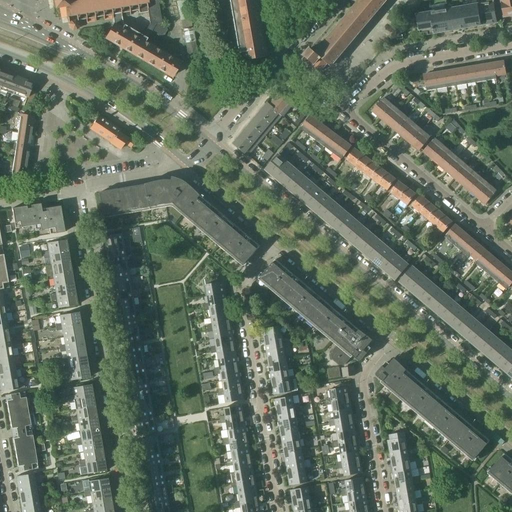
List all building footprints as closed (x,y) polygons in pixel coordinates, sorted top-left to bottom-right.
[(158,36),(163,35),(166,30),(165,25),(161,23),(159,10),(157,0),(227,0),(237,52),(239,52),(240,60),(265,56),(255,0),(51,0),(53,9),(59,8),(61,17),(66,16),(68,26),(69,26),(69,28),(72,30),(76,30),(78,27),(78,24),(78,21),(85,19),(86,23),(95,21),(95,18),(103,17),(103,20),(112,18),(113,25),(105,39),(171,77),(179,63),(144,42),(146,40),(151,32),(158,36)] [(310,48),(304,56),(314,65),(313,66),(320,72),(327,64),(331,66),(386,0),(359,0),(315,52),(310,48)] [(431,12),(416,15),(419,34),(427,33),(427,36),(435,34),(467,28),(497,23),(494,6),(495,5),(493,0),(485,0),(486,2),(445,10),(444,4),(430,6),(431,12)] [(511,0),(500,0),(504,18),(511,16),(511,0)] [(224,23),(222,11),(209,13),(212,25),(209,25),(212,43),(224,41),(221,23),(224,23)] [(185,43),(188,61),(197,59),(194,42),(195,42),(192,28),(183,30),(185,43)] [(504,62),(493,64),(496,76),(506,74),(504,62)] [(493,64),(484,65),(486,81),(496,79),(496,76),(493,64)] [(221,65),(201,69),(202,75),(222,71),(221,65)] [(484,65),(474,67),(476,83),(486,81),(484,65)] [(474,67),(464,69),(466,84),(476,83),(474,67)] [(464,69),(454,70),(456,86),(466,84),(464,69)] [(454,70),(444,72),(446,88),(456,86),(454,70)] [(0,89),(13,94),(19,78),(0,71),(0,89)] [(444,72),(434,74),(437,90),(446,88),(444,72)] [(427,91),(437,90),(434,74),(424,75),(426,88),(427,91)] [(29,92),(33,83),(19,78),(13,94),(26,99),(23,105),(29,107),(35,94),(29,92)] [(282,92),(276,99),(289,110),(295,103),(292,101),(282,92)] [(12,106),(15,100),(9,97),(5,108),(11,110),(12,106)] [(382,100),(372,111),(380,118),(392,104),(384,98),(382,100)] [(276,99),(270,106),(281,115),(283,117),(289,110),(276,99)] [(268,103),(259,114),(273,125),(281,115),(270,106),(268,103)] [(392,104),(380,118),(388,125),(399,111),(392,104)] [(399,111),(388,125),(396,131),(407,117),(399,111)] [(259,114),(251,123),(264,135),(273,125),(259,114)] [(20,115),(17,133),(30,135),(33,117),(20,115)] [(300,129),(309,135),(318,123),(310,116),(302,126),(302,127),(300,129)] [(90,128),(103,137),(110,142),(110,143),(119,149),(120,148),(123,143),(130,148),(134,142),(127,137),(126,138),(118,132),(119,131),(98,117),(90,128)] [(403,137),(415,124),(407,117),(396,131),(403,137)] [(411,144),(422,130),(426,126),(418,120),(415,124),(403,137),(411,144)] [(264,135),(251,123),(242,133),(261,149),(263,146),(259,142),(264,135)] [(326,129),(318,123),(309,135),(317,141),(326,129)] [(334,135),(326,129),(317,141),(325,147),(334,135)] [(419,151),(428,140),(430,137),(422,130),(411,144),(419,151)] [(30,135),(17,133),(16,141),(14,141),(13,146),(28,148),(30,135)] [(261,149),(242,133),(233,144),(239,149),(238,150),(246,157),(250,152),(255,156),(261,149)] [(342,140),(334,135),(325,147),(333,153),(342,140)] [(274,136),(271,140),(279,147),(283,143),(274,136)] [(433,141),(423,152),(431,159),(443,145),(435,138),(433,141)] [(351,147),(342,140),(333,153),(341,160),(343,157),(351,147)] [(443,145),(431,159),(439,165),(450,152),(443,145)] [(28,148),(13,146),(12,151),(14,151),(13,160),(26,162),(28,148)] [(346,159),(355,166),(363,156),(354,149),(346,159)] [(450,152),(439,165),(446,172),(458,158),(450,152)] [(265,170),(270,174),(273,177),(274,175),(286,162),(278,155),(265,170)] [(370,161),(363,156),(355,166),(363,171),(370,161)] [(458,158),(446,172),(454,178),(466,165),(458,158)] [(26,162),(13,160),(11,177),(24,179),(26,162)] [(378,167),(370,161),(363,171),(371,177),(378,167)] [(286,162),(274,175),(273,177),(281,183),(293,168),(286,162)] [(466,165),(454,178),(462,185),(473,171),(466,165)] [(386,173),(378,167),(371,177),(379,183),(386,173)] [(301,174),(293,168),(281,183),(288,190),(289,188),(301,174)] [(505,175),(500,170),(498,173),(495,177),(499,181),(502,177),(505,175)] [(473,171),(462,185),(469,191),(481,177),(473,171)] [(395,180),(386,173),(379,183),(388,190),(395,180)] [(301,174),(289,188),(288,190),(296,196),(309,181),(301,174)] [(481,177),(469,191),(477,198),(489,184),(481,177)] [(316,187),(309,181),(296,196),(303,202),(316,187)] [(178,190),(176,186),(172,185),(171,185),(168,187),(164,188),(163,182),(141,185),(145,208),(173,204),(175,205),(184,212),(184,213),(199,195),(188,185),(181,193),(178,190)] [(391,192),(399,198),(406,188),(398,182),(391,192)] [(489,184),(477,198),(485,204),(494,193),(496,191),(489,184)] [(145,208),(141,185),(100,193),(104,215),(145,208)] [(324,194),(316,187),(303,202),(311,209),(324,194)] [(415,195),(406,188),(399,198),(408,205),(415,195)] [(324,194),(311,209),(319,215),(320,214),(331,200),(324,194)] [(260,246),(235,226),(223,215),(199,195),(184,213),(245,264),(260,246)] [(412,206),(420,212),(428,202),(420,196),(412,206)] [(331,200),(320,214),(319,215),(326,222),(339,207),(331,200)] [(436,209),(428,202),(420,212),(428,219),(436,209)] [(64,232),(62,219),(59,206),(41,209),(40,204),(30,205),(34,225),(35,231),(48,229),(49,235),(64,232)] [(34,225),(30,205),(11,209),(15,229),(34,225)] [(175,205),(168,212),(177,220),(184,212),(175,205)] [(347,213),(339,207),(326,222),(334,228),(335,227),(347,213)] [(436,209),(428,219),(425,221),(428,224),(430,221),(435,225),(443,215),(436,209)] [(347,213),(335,227),(334,228),(341,235),(354,220),(347,213)] [(443,215),(435,225),(432,227),(436,230),(438,228),(443,232),(452,223),(443,215)] [(362,226),(354,220),(341,235),(349,241),(362,226)] [(444,238),(452,244),(463,232),(455,225),(446,235),(447,235),(444,238)] [(369,233),(362,226),(349,241),(357,248),(369,233)] [(470,239),(463,232),(452,244),(460,251),(470,239)] [(377,239),(369,233),(357,248),(364,254),(377,239)] [(105,237),(106,248),(130,244),(130,241),(124,242),(122,234),(105,237)] [(385,246),(377,239),(364,254),(372,261),(385,246)] [(478,245),(470,239),(460,251),(468,257),(470,255),(478,245)] [(42,252),(43,255),(67,251),(65,240),(47,243),(48,251),(42,252)] [(130,244),(106,248),(108,259),(126,256),(125,248),(131,247),(130,244)] [(486,251),(478,245),(470,255),(477,261),(486,251)] [(27,246),(18,247),(20,258),(29,257),(27,246)] [(385,246),(372,261),(380,267),(392,252),(385,246)] [(67,251),(43,255),(43,259),(49,258),(50,265),(69,262),(67,251)] [(493,258),(486,251),(477,261),(475,263),(483,270),(493,258)] [(400,259),(392,252),(380,267),(387,274),(400,259)] [(126,256),(108,259),(110,269),(134,265),(133,262),(127,263),(126,256)] [(501,264),(493,258),(483,270),(491,277),(501,264)] [(408,265),(400,259),(387,274),(395,280),(408,265)] [(358,330),(300,280),(275,260),(260,278),(338,344),(331,353),(331,359),(338,365),(345,365),(352,355),(358,360),(359,361),(360,361),(361,361),(361,360),(370,350),(366,347),(372,340),(368,337),(365,334),(362,332),(358,330)] [(69,262),(50,265),(52,272),(46,273),(46,277),(71,272),(69,262)] [(508,271),(501,264),(491,277),(498,283),(508,271)] [(134,265),(110,269),(112,280),(130,277),(129,270),(134,269),(134,265)] [(399,282),(404,286),(407,289),(420,274),(412,267),(399,282)] [(5,269),(0,269),(0,289),(9,288),(5,269)] [(511,283),(511,273),(508,271),(498,283),(506,290),(508,287),(511,283)] [(71,272),(46,277),(47,280),(53,279),(54,286),(73,283),(71,272)] [(427,280),(420,274),(407,289),(415,295),(427,280)] [(130,277),(112,280),(114,291),(138,286),(137,283),(131,284),(130,277)] [(205,280),(207,296),(225,293),(223,282),(217,283),(216,278),(205,280)] [(435,286),(427,280),(415,295),(422,302),(423,301),(435,286)] [(73,283),(54,286),(55,294),(49,295),(50,298),(75,294),(73,283)] [(138,286),(114,291),(116,301),(133,298),(132,291),(138,290),(138,286)] [(435,286),(423,301),(422,302),(430,308),(443,293),(435,286)] [(0,292),(0,303),(9,302),(8,299),(3,300),(1,292),(0,292)] [(225,293),(207,296),(209,304),(203,305),(203,308),(227,304),(225,293)] [(450,299),(443,293),(430,308),(438,315),(438,313),(450,299)] [(75,294),(50,298),(51,301),(57,300),(58,308),(76,305),(75,294)] [(133,298),(116,301),(117,312),(141,308),(141,304),(135,305),(133,298)] [(450,299),(438,313),(438,315),(445,321),(458,306),(450,299)] [(9,302),(0,303),(0,314),(5,314),(4,307),(10,306),(9,302)] [(227,304),(203,308),(204,311),(210,310),(211,318),(229,314),(227,304)] [(36,314),(35,305),(28,306),(30,315),(36,314)] [(466,312),(458,306),(445,321),(453,327),(466,312)] [(141,308),(117,312),(119,323),(137,319),(136,312),(142,311),(141,308)] [(55,324),(55,328),(80,324),(78,312),(59,316),(61,323),(55,324)] [(473,319),(466,312),(453,327),(460,334),(473,319)] [(5,314),(0,314),(0,325),(13,324),(12,320),(6,321),(5,314)] [(229,314),(211,318),(212,325),(206,326),(207,329),(231,325),(229,314)] [(137,319),(119,323),(121,333),(145,329),(144,326),(138,327),(137,319)] [(473,319),(460,334),(468,340),(469,339),(481,325),(473,319)] [(13,324),(0,325),(0,336),(9,335),(7,328),(13,327),(13,324)] [(80,324),(55,328),(56,330),(56,331),(62,330),(63,337),(82,334),(80,324)] [(231,325),(207,329),(208,333),(214,332),(215,339),(233,336),(231,325)] [(481,325),(469,339),(468,340),(476,347),(488,332),(481,325)] [(262,330),(264,341),(288,337),(287,334),(281,335),(280,327),(262,330)] [(145,329),(121,333),(123,344),(147,340),(145,329)] [(488,332),(476,347),(483,353),(484,352),(496,338),(488,332)] [(82,334),(63,337),(64,345),(58,346),(59,349),(83,345),(82,334)] [(9,335),(0,336),(0,347),(16,345),(16,342),(10,343),(9,335)] [(233,336),(215,339),(216,346),(210,347),(211,350),(234,346),(233,336)] [(290,348),(289,340),(288,337),(264,341),(266,352),(290,348)] [(496,338),(484,352),(483,353),(491,360),(504,345),(496,338)] [(16,345),(0,347),(0,358),(12,357),(11,349),(17,348),(16,345)] [(83,345),(59,349),(59,352),(65,351),(67,359),(85,355),(83,345)] [(511,351),(504,345),(491,360),(499,366),(499,365),(511,351)] [(124,349),(126,360),(150,356),(149,353),(143,354),(142,346),(124,349)] [(234,346),(211,350),(211,354),(217,353),(219,360),(236,357),(234,346)] [(292,358),(291,355),(290,348),(266,352),(268,362),(292,358)] [(511,351),(499,365),(499,366),(506,373),(511,365),(511,351)] [(85,355),(67,359),(68,366),(62,367),(62,370),(87,366),(85,355)] [(150,356),(126,360),(128,371),(145,368),(144,360),(150,359),(150,356)] [(12,357),(0,358),(0,369),(20,366),(20,363),(14,364),(12,357)] [(236,357),(219,360),(220,367),(214,368),(214,372),(238,368),(236,357)] [(292,358),(268,362),(270,373),(288,370),(286,363),(292,362),(292,358)] [(489,441),(417,380),(406,371),(404,368),(401,365),(398,363),(396,360),(394,359),(388,366),(385,363),(376,373),(376,374),(376,375),(376,376),(377,376),(394,391),(402,398),(403,398),(474,459),(489,441)] [(20,366),(0,369),(0,380),(16,378),(15,371),(21,369),(20,366)] [(87,366),(62,370),(63,374),(69,373),(70,381),(89,377),(87,366)] [(342,375),(343,375),(344,377),(355,375),(353,367),(342,369),(343,371),(342,371),(342,375)] [(145,368),(128,371),(129,381),(153,377),(153,374),(147,375),(145,368)] [(238,368),(214,372),(215,375),(221,374),(222,381),(240,378),(238,368)] [(329,379),(340,377),(339,368),(327,370),(329,379)] [(288,370),(270,373),(272,384),(295,380),(295,376),(289,377),(288,370)] [(153,377),(129,381),(131,392),(149,389),(148,382),(154,381),(153,377)] [(16,378),(0,380),(0,388),(1,392),(24,388),(23,384),(17,385),(16,378)] [(240,378),(222,381),(223,389),(217,390),(218,393),(242,389),(240,378)] [(297,391),(296,383),(295,380),(272,384),(274,395),(297,391)] [(67,397),(68,400),(92,396),(90,385),(72,388),(73,396),(67,397)] [(325,399),(325,402),(349,398),(347,387),(329,390),(331,398),(325,399)] [(149,389),(131,392),(133,403),(157,399),(156,395),(150,396),(149,389)] [(242,389),(218,393),(219,396),(225,395),(226,403),(244,400),(242,389)] [(394,391),(389,397),(391,399),(393,400),(397,404),(403,398),(402,398),(394,391)] [(5,395),(8,415),(27,411),(24,392),(5,395)] [(92,396),(68,400),(68,403),(74,402),(75,410),(94,407),(92,396)] [(274,400),(276,411),(300,407),(299,403),(294,404),(292,396),(274,400)] [(349,398),(325,402),(326,406),(332,405),(333,412),(351,409),(349,398)] [(157,399),(133,403),(135,413),(153,410),(152,403),(158,402),(157,399)] [(219,417),(220,421),(244,416),(242,405),(224,408),(225,416),(219,417)] [(94,407),(75,410),(77,417),(71,418),(71,421),(96,417),(94,407)] [(300,407),(276,411),(278,421),(296,418),(295,411),(301,410),(300,407)] [(351,409),(333,412),(334,419),(329,420),(329,424),(353,419),(351,409)] [(153,410),(135,413),(137,424),(161,420),(160,417),(154,418),(153,410)] [(27,411),(8,415),(11,434),(31,430),(27,411)] [(244,416),(220,421),(220,424),(226,423),(228,430),(245,427),(244,416)] [(96,417),(71,421),(72,425),(78,424),(79,431),(98,428),(96,417)] [(48,420),(50,431),(57,430),(55,418),(48,420)] [(296,418),(278,421),(280,432),(304,428),(304,427),(303,425),(297,426),(296,418)] [(353,419),(329,424),(330,427),(336,426),(337,433),(355,430),(353,419)] [(161,420),(137,424),(139,435),(157,432),(155,424),(161,423),(161,420)] [(245,427),(228,430),(229,437),(223,439),(223,442),(247,438),(245,427)] [(98,428),(79,431),(80,438),(74,439),(75,443),(99,438),(98,428)] [(304,428),(280,432),(282,443),(300,440),(298,432),(304,431),(304,428)] [(31,430),(11,434),(15,452),(34,449),(31,430)] [(355,430),(337,433),(338,440),(332,442),(333,445),(356,441),(355,430)] [(407,449),(404,432),(388,435),(389,440),(387,441),(389,452),(407,449)] [(140,440),(142,451),(165,447),(165,444),(159,444),(157,437),(140,440)] [(99,438),(75,443),(76,446),(82,445),(83,452),(101,449),(99,438)] [(247,438),(223,442),(224,445),(230,444),(231,451),(249,448),(247,438)] [(300,440),(282,443),(284,453),(307,449),(307,446),(301,447),(300,440)] [(356,441),(333,445),(333,448),(339,447),(341,454),(358,451),(356,441)] [(165,447),(142,451),(143,462),(161,458),(160,451),(166,450),(165,447)] [(249,448),(231,451),(233,459),(227,460),(227,463),(251,459),(249,448)] [(34,449),(15,452),(18,472),(37,469),(34,449)] [(101,449),(83,452),(84,460),(78,461),(79,464),(103,460),(101,449)] [(307,449),(284,453),(286,464),(303,461),(302,454),(308,453),(307,449)] [(407,449),(389,452),(391,463),(415,458),(414,455),(408,456),(407,449)] [(461,450),(459,453),(470,462),(473,459),(461,450)] [(358,451),(341,454),(342,462),(336,463),(336,466),(360,462),(358,451)] [(511,460),(504,454),(489,471),(511,490),(511,460)] [(161,458),(143,462),(145,472),(169,468),(168,465),(162,466),(161,458)] [(415,458),(391,463),(393,473),(411,470),(409,463),(415,462),(415,458)] [(251,459),(227,463),(228,467),(234,465),(235,473),(253,470),(251,459)] [(103,460),(79,464),(79,467),(85,466),(87,474),(105,471),(103,460)] [(303,461),(286,464),(287,475),(311,470),(311,467),(305,468),(303,461)] [(360,462),(336,466),(337,470),(343,468),(344,476),(362,473),(360,462)] [(169,468),(145,472),(147,483),(165,480),(164,473),(170,472),(169,468)] [(253,470),(235,473),(236,480),(230,481),(231,484),(255,480),(253,470)] [(311,470),(287,475),(289,486),(307,483),(306,475),(312,474),(311,470)] [(412,477),(411,470),(393,473),(395,484),(418,480),(418,477),(418,476),(412,477)] [(15,477),(17,488),(35,485),(33,477),(39,476),(39,473),(15,477)] [(83,490),(84,494),(108,490),(106,478),(88,482),(89,489),(83,490)] [(341,490),(341,493),(365,489),(363,478),(345,481),(346,489),(341,490)] [(165,480),(147,483),(149,493),(173,489),(172,486),(166,487),(165,480)] [(255,480),(231,484),(231,488),(237,487),(239,494),(257,491),(255,480)] [(418,480),(395,484),(396,494),(414,491),(413,484),(419,483),(418,480)] [(35,485),(17,488),(19,498),(42,494),(42,491),(36,492),(35,485)] [(290,490),(292,502),(316,497),(315,494),(309,495),(308,487),(290,490)] [(173,489),(149,493),(151,504),(168,501),(167,494),(173,493),(173,489)] [(365,489),(341,493),(342,497),(348,495),(349,503),(367,500),(365,489)] [(108,490),(84,494),(84,497),(90,496),(92,503),(110,500),(108,490)] [(257,491),(239,494),(240,501),(234,502),(235,506),(258,502),(257,491)] [(414,491),(396,494),(398,505),(422,501),(421,498),(415,499),(414,491)] [(42,494),(19,498),(21,509),(38,506),(37,499),(43,498),(42,494)] [(316,497),(292,502),(293,511),(295,511),(312,509),(310,502),(316,501),(316,497)] [(110,500),(92,503),(93,511),(87,511),(86,511),(105,511),(112,511),(110,500)] [(367,500),(349,503),(350,510),(344,511),(358,511),(368,510),(367,500)] [(168,501),(151,504),(152,511),(168,511),(176,511),(176,507),(170,508),(168,501)] [(417,511),(417,505),(423,504),(422,501),(398,505),(399,511),(417,511)] [(260,511),(258,502),(235,506),(235,509),(241,508),(241,511),(260,511)]
